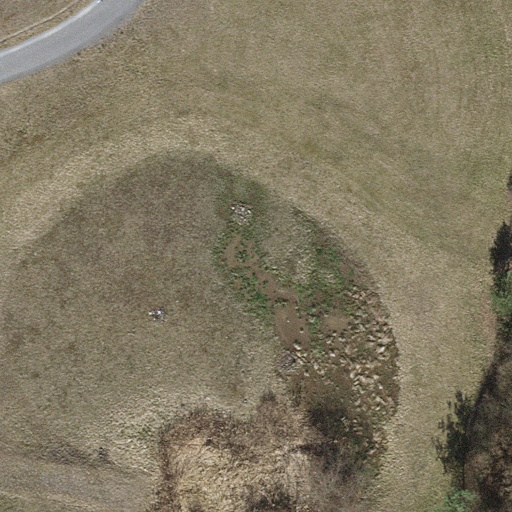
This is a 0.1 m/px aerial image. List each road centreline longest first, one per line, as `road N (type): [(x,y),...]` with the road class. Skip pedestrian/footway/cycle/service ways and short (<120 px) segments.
road 1 (track): [(143,0),(68,58),(0,81)]
road 2 (track): [(0,477),(149,506)]
